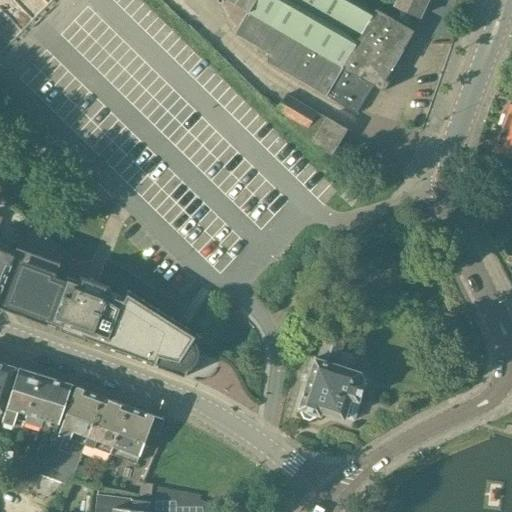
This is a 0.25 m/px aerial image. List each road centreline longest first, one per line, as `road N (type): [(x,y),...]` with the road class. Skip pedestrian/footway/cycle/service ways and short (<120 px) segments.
road 1 (tertiary): [(511,367),(506,329),(452,223),(446,180),(503,0)]
road 2 (tertiary): [(331,497),(263,443),(155,384),(0,331)]
road 3 (tertiary): [(331,497),(384,456),(498,396),(511,367)]
